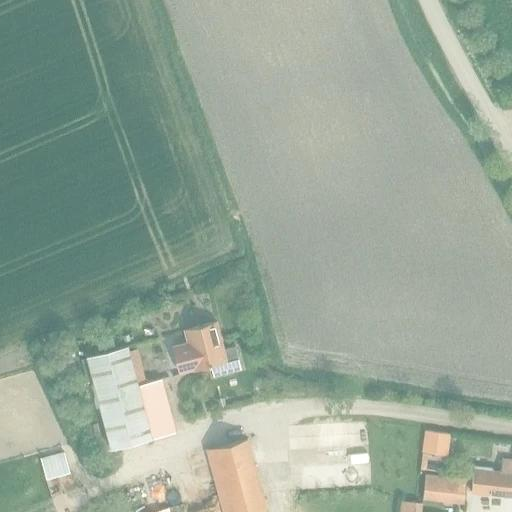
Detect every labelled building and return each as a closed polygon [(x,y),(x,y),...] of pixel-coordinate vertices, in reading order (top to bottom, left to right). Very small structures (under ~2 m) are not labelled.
[(188,341),(173,345),(180,371),(195,367),(227,359),(217,320),(185,328),(188,341)] [(112,447),(153,436),(128,344),(87,354),(112,447)] [(422,451),(446,455),(450,434),(425,431),(422,451)] [(208,447),(224,511),(266,511),(248,437),(208,447)] [(469,491),(502,495),(506,460),(504,472),(491,471),(492,468),(472,465),(469,491)] [(511,460),(506,460),(502,495),(511,495),(511,460)] [(461,501),(464,477),(425,473),(422,496),(461,501)] [(419,511),(420,502),(403,500),(401,511),(419,511)]
